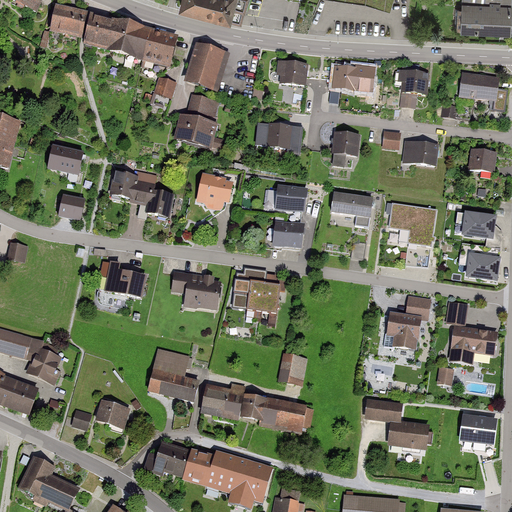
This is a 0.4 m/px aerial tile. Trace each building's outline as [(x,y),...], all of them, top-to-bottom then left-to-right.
[(4,0),(39,15),(45,0),(4,0)] [(182,0),(180,10),(206,16),(210,0),(182,0)] [(210,0),(206,16),(231,23),(237,0),(210,0)] [(511,0),(463,0),(463,3),(462,35),(511,35),(511,0)] [(88,14),(57,7),(51,35),(82,42),(88,14)] [(84,48),(113,56),(122,23),(93,16),(84,48)] [(113,56),(142,63),(151,31),(122,23),(113,56)] [(142,63),(171,71),(179,38),(151,31),(142,63)] [(215,93),(226,54),(198,47),(187,85),(215,93)] [(311,68),(278,64),(276,87),(309,90),(311,68)] [(376,75),(335,71),(333,91),(374,95),(376,75)] [(430,77),(400,74),(398,96),(403,96),(401,109),(416,110),(417,98),(428,99),(430,77)] [(463,77),(460,101),(496,105),(495,113),(506,114),(508,94),(499,93),(501,81),(463,77)] [(173,102),(177,85),(159,81),(155,98),(173,102)] [(182,118),(175,142),(222,154),(225,143),(216,140),(219,127),(216,126),(222,104),(193,97),(188,119),(182,118)] [(0,169),(10,172),(21,124),(0,119),(0,169)] [(301,153),(303,131),(259,126),(257,149),(301,153)] [(362,137),(335,134),(333,158),(360,161),(362,137)] [(400,153),(402,136),(386,134),(384,152),(400,153)] [(406,144),(403,165),(437,168),(439,147),(406,144)] [(83,158),(54,152),(50,172),(78,178),(83,158)] [(493,174),(495,155),(473,152),(471,171),(493,174)] [(118,174),(113,200),(142,206),(148,175),(139,173),(138,178),(118,174)] [(159,177),(148,175),(142,206),(159,209),(157,219),(170,222),(175,198),(155,194),(159,177)] [(204,175),(198,205),(230,212),(236,181),(204,175)] [(279,188),(276,213),(305,216),(308,191),(279,188)] [(335,196),(333,215),(372,221),(374,201),(335,196)] [(85,205),(65,201),(60,220),(80,224),(85,205)] [(438,212),(393,206),(390,232),(410,235),(408,247),(432,251),(438,212)] [(495,222),(467,218),(464,240),(492,244),(495,222)] [(276,224),(274,249),(303,252),(306,227),(276,224)] [(13,246),(10,262),(26,265),(29,249),(13,246)] [(499,262),(471,259),(468,281),(497,285),(499,262)] [(109,271),(105,294),(143,301),(147,278),(109,271)] [(262,313),(266,286),(244,283),(245,275),(237,274),(235,294),(249,296),(247,312),(262,313)] [(186,299),(185,311),(217,315),(222,281),(175,275),(172,297),(186,299)] [(275,288),(266,286),(262,313),(278,315),(280,293),(285,293),(287,280),(276,279),(275,288)] [(407,319),(391,317),(388,339),(394,340),(393,350),(418,353),(422,324),(429,325),(432,303),(409,300),(407,319)] [(498,335),(466,331),(469,309),(450,307),(447,328),(454,329),(449,363),(473,367),(475,355),(495,358),(498,335)] [(0,354),(32,363),(27,377),(55,389),(66,363),(43,353),(44,345),(0,332),(0,354)] [(193,362),(159,353),(149,395),(195,407),(201,385),(188,382),(193,362)] [(309,362),(284,358),(280,385),(304,389),(309,362)] [(453,389),(455,373),(441,371),(439,387),(453,389)] [(6,380),(0,392),(0,408),(30,419),(40,392),(6,380)] [(208,387),(203,412),(240,420),(246,388),(234,386),(232,393),(208,387)] [(313,411),(255,400),(256,397),(248,395),(244,418),(263,421),(262,426),(282,430),(283,425),(309,430),(313,411)] [(103,403),(97,424),(125,432),(131,412),(103,403)] [(392,426),(389,448),(428,453),(431,428),(403,425),(405,407),(368,403),(366,423),(392,426)] [(77,413),(73,430),(88,434),(92,417),(77,413)] [(495,423),(465,419),(462,441),(493,445),(495,423)] [(234,498),(231,508),(243,511),(251,511),(254,504),(262,507),(273,474),(217,456),(215,460),(163,444),(158,459),(150,456),(145,473),(163,479),(164,476),(234,498)] [(70,511),(81,491),(52,478),(56,469),(37,461),(21,494),(61,511),(70,511)] [(299,511),(302,495),(278,492),(275,511),(299,511)] [(345,497),(343,511),(399,511),(400,502),(345,497)]
